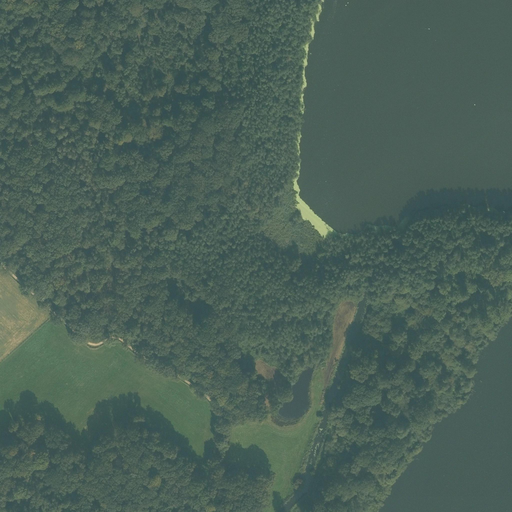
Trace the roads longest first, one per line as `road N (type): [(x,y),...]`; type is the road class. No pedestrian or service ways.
road 1 (track): [(203,511),(218,407),(118,337)]
road 2 (track): [(0,50),(41,67),(74,60),(153,0)]
road 3 (track): [(118,337),(90,345),(0,262)]
